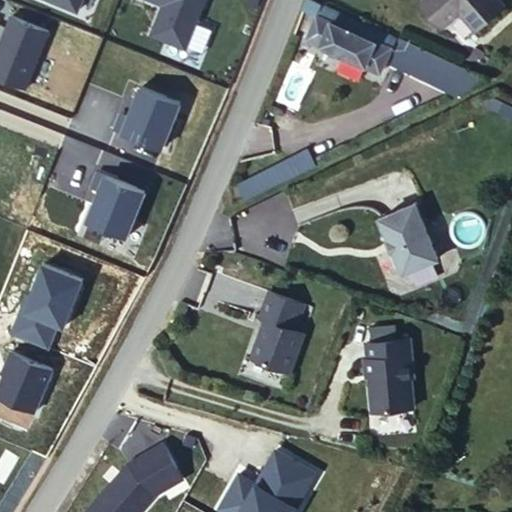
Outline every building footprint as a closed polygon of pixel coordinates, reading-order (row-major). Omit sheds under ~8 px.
[(212,0),(150,0),(169,7),(158,37),(193,51),(212,0)] [(464,23),(482,43),(509,20),(491,0),(457,0),(451,6),(444,0),(443,0),(424,17),(432,25),(429,28),(435,34),(438,32),(440,34),(451,35),(464,23)] [(396,40),(312,1),(308,11),(320,17),(309,40),(380,75),(396,40)] [(55,34),(18,19),(5,51),(7,51),(3,60),(2,60),(0,64),(0,79),(32,92),(55,34)] [(398,57),(447,82),(441,90),(451,102),(486,84),(404,44),(398,57)] [(128,117),(122,133),(169,152),(187,105),(149,90),(136,120),(128,117)] [(314,145),(245,183),(253,198),(294,181),(326,165),(314,145)] [(153,194),(106,175),(99,191),(108,194),(96,225),(134,240),(153,194)] [(415,206),(380,220),(402,274),(437,260),(415,206)] [(321,333),(312,330),(322,304),(288,291),(278,317),(283,320),(270,354),(272,359),(306,371),(321,333)] [(409,340),(365,347),(368,363),(366,363),(368,381),(371,380),(376,415),(417,409),(413,379),(415,378),(409,340)] [(9,401),(43,416),(61,373),(20,355),(13,373),(15,374),(6,395),(9,401)] [(104,511),(157,511),(170,498),(198,482),(178,447),(144,467),(104,511)] [(235,511),(310,511),(331,476),(291,453),(272,486),(254,477),(235,511)]
